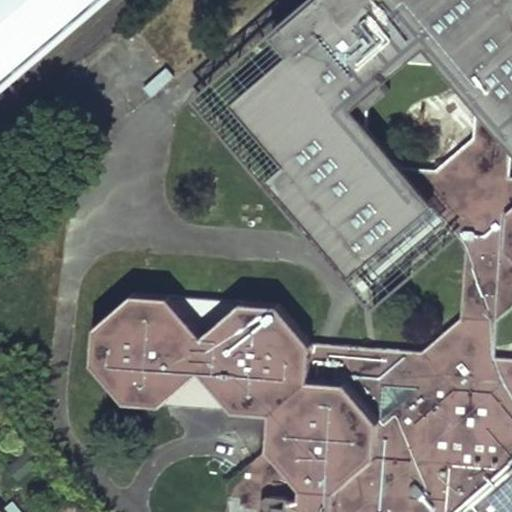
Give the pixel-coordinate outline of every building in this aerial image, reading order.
[(0,0),(0,82),(95,0),(0,0)] [(270,409),(267,445),(234,475),(228,511),(511,511),(511,167),(508,167),(504,90),(511,82),(511,0),(308,0),(289,18),(294,53),(259,84),(264,119),(293,150),(299,194),(336,234),(372,236),(428,187),(479,241),(467,322),(435,351),(321,345),(287,307),(240,305),(202,339),(168,302),(135,299),(97,330),(95,363),(129,402),(166,403),(203,372),(235,407),(270,409)] [(173,0),(200,34),(245,0),(173,0)] [(173,76),(196,55),(159,15),(136,35),(173,76)] [(102,91),(139,56),(118,34),(81,69),(102,91)] [(67,506),(71,511),(99,511),(83,493),(67,506)]
